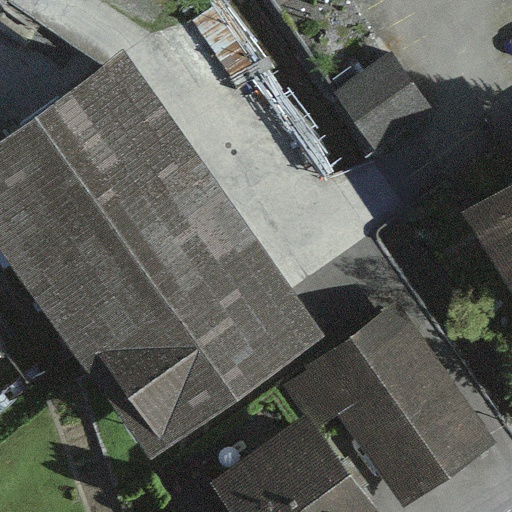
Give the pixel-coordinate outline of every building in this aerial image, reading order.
[(343,311),(144,27),(0,127),(0,188),(170,432),(343,311)] [(432,93),(395,37),(339,73),(376,130),(432,93)] [(511,187),(478,209),(511,263),(511,187)] [(309,355),(412,490),(500,423),(398,288),(309,355)] [(237,464),(271,511),(387,511),(398,505),(323,402),(237,464)] [(210,511),(223,504),(193,459),(166,477),(189,511),(210,511)]
